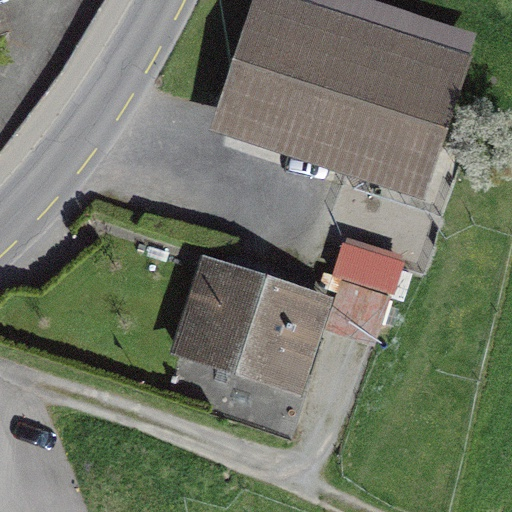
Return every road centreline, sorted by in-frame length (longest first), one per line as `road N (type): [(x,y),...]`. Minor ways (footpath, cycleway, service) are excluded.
road 1 (track): [(0,370),(169,427),(360,511)]
road 2 (tertiary): [(162,0),(74,142),(0,229)]
road 3 (track): [(298,479),(344,351)]
